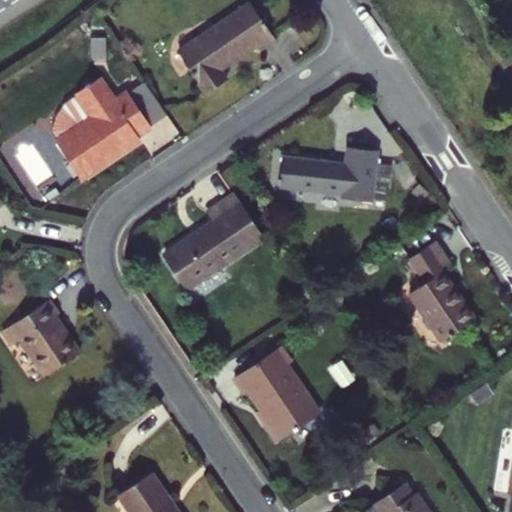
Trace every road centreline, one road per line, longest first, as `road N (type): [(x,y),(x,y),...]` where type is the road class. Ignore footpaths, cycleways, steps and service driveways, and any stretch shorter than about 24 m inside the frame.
road 1 (residential): [(368,39),(122,206),(98,240),(111,287),(262,511)]
road 2 (residential): [(511,255),(368,39)]
